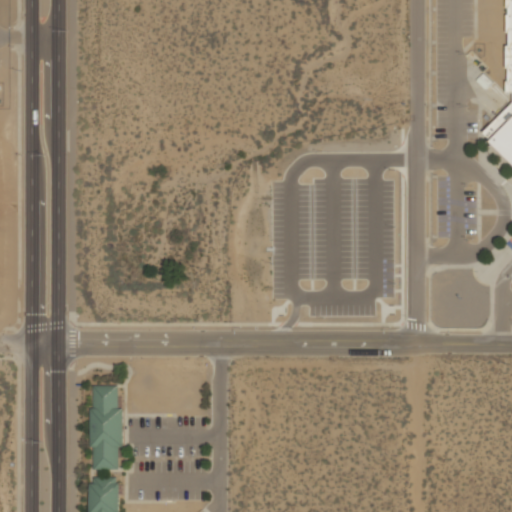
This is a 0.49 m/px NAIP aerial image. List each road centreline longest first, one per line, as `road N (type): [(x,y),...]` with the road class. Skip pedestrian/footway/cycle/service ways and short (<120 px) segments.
road 1 (residential): [(511,344),(0,340)]
road 2 (tertiary): [(56,511),(59,0)]
road 3 (tertiary): [(30,0),(29,511)]
road 4 (residential): [(415,345),(418,0)]
